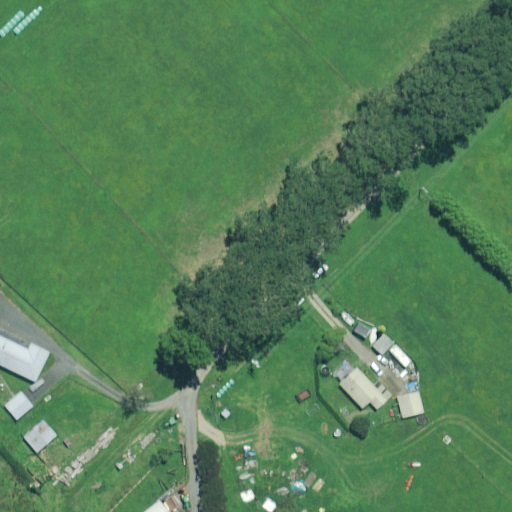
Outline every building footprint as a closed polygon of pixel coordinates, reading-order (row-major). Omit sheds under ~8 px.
[(393,343),(384,335),(373,348),(382,356),(393,343)] [(28,350),(0,336),(0,365),(35,383),(49,354),(30,345),(28,350)] [(374,386),(356,368),(338,384),(362,410),(370,402),(377,410),(393,396),(379,381),(374,386)] [(424,413),(418,392),(397,398),(403,419),(424,413)] [(33,407),(21,393),(5,407),(17,421),(33,407)] [(272,511),(281,505),(273,495),(261,504),(267,511),(272,511)] [(167,511),(160,502),(146,511),(167,511)]
